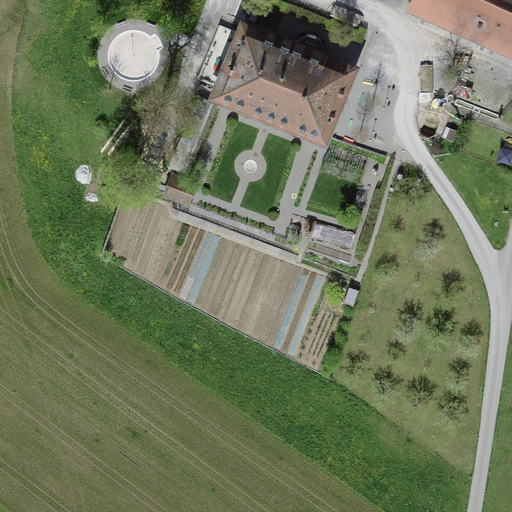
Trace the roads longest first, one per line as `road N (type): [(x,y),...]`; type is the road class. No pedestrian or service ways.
road 1 (track): [(356,0),(401,125),(472,231),(499,309)]
road 2 (track): [(473,511),(511,238)]
road 3 (track): [(511,74),(322,0)]
